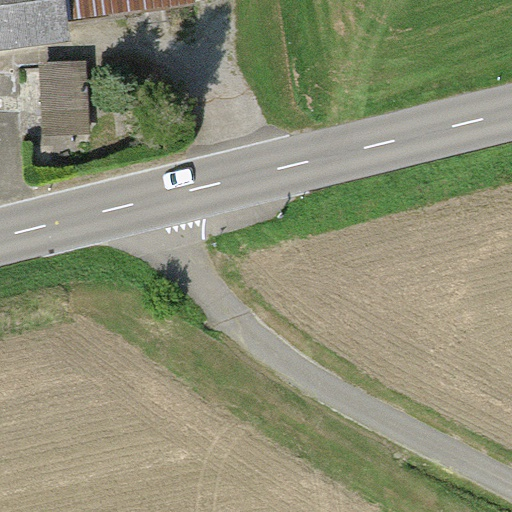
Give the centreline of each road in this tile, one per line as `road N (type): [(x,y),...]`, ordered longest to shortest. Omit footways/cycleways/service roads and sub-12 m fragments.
road 1 (tertiary): [(511,113),(0,240)]
road 2 (track): [(511,482),(393,423),(238,317),(154,203)]
